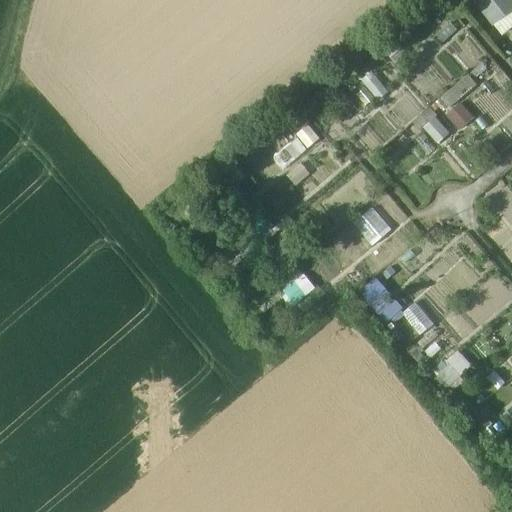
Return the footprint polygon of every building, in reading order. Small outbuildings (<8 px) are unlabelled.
[(511,0),(473,0),(501,35),(511,26),(511,0)] [(460,101),(446,114),(460,129),(474,116),(460,101)] [(425,126),(438,142),(449,132),(436,117),(425,126)] [(372,244),(391,229),(374,206),(355,221),(372,244)] [(374,305),(383,321),(402,309),(392,294),(374,305)] [(434,370),(448,386),(472,364),(458,348),(434,370)]
